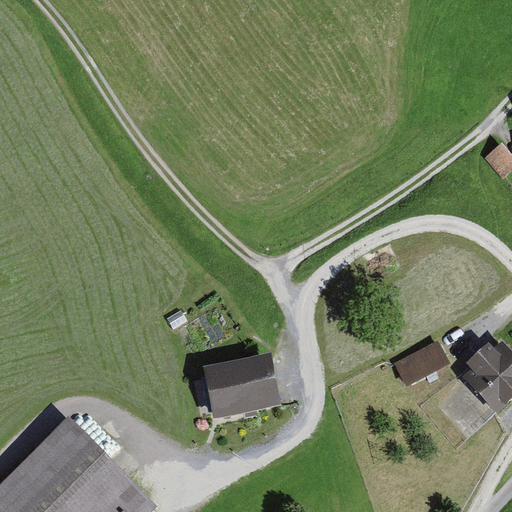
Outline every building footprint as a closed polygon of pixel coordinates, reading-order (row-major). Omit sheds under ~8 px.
[(498,196),(511,183),(511,179),(495,161),(479,176),(498,196)] [(394,363),(406,389),(451,368),(438,342),(394,363)] [(511,355),(502,345),(493,353),(489,348),(466,368),(472,374),(464,380),(498,418),(511,404),(511,355)] [(203,372),(213,422),(280,409),(270,358),(203,372)] [(152,511),(156,509),(66,419),(0,484),(0,511),(152,511)]
